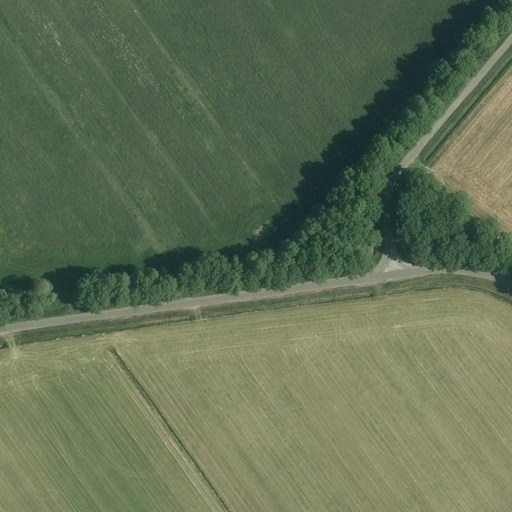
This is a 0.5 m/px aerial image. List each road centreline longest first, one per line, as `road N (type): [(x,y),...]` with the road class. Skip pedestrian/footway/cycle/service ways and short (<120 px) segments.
road 1 (unclassified): [(0,329),(395,273)]
road 2 (unclassified): [(395,273),(388,193),(511,40)]
